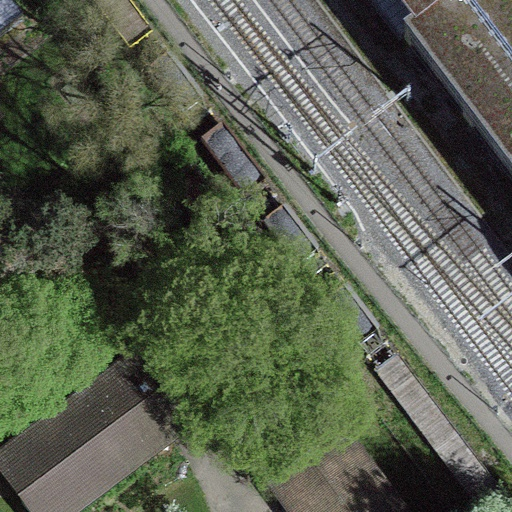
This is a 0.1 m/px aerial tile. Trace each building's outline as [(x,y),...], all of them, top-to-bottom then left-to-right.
[(0,0),(0,35),(23,20),(9,0),(0,0)] [(455,0),(401,0),(421,26),(455,0)] [(511,0),(455,0),(421,26),(404,39),(511,181),(511,0)] [(0,435),(0,461),(31,511),(66,511),(209,423),(156,339),(0,435)] [(415,511),(356,413),(272,464),(300,511),(415,511)]
